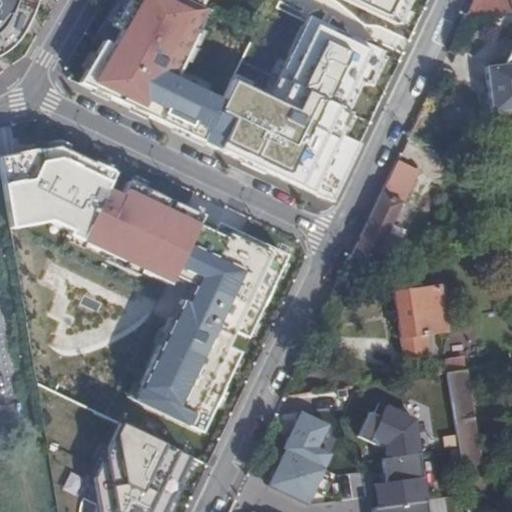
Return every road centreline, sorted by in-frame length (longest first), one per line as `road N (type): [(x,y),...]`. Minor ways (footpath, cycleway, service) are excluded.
road 1 (residential): [(336,236),(28,88)]
road 2 (residential): [(336,236),(210,511)]
road 3 (residential): [(448,0),(336,236)]
